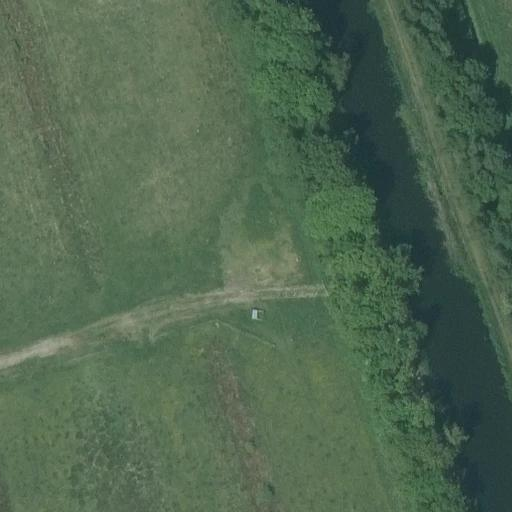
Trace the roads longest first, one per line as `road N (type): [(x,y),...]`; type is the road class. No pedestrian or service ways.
road 1 (track): [(451,511),(280,0)]
road 2 (track): [(391,0),(511,360)]
